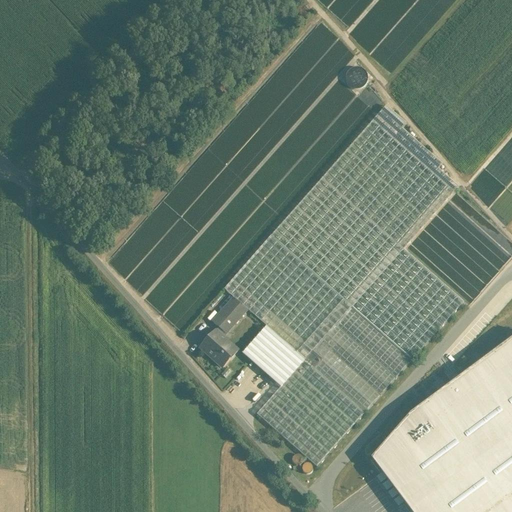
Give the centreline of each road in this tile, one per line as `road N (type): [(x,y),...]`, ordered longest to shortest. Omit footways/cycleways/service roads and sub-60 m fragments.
road 1 (unclassified): [(24,179),(323,511)]
road 2 (track): [(30,511),(32,189)]
road 3 (residential): [(188,0),(24,179)]
